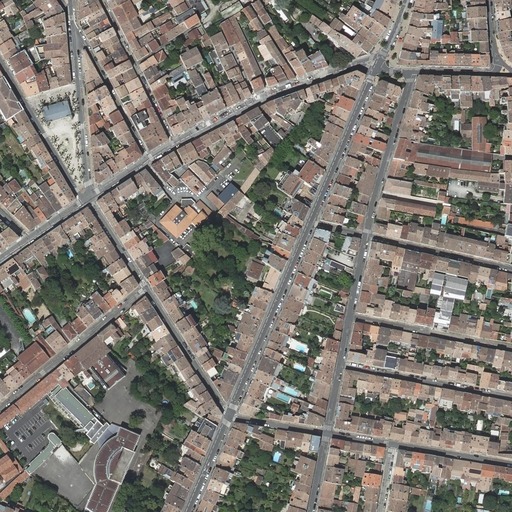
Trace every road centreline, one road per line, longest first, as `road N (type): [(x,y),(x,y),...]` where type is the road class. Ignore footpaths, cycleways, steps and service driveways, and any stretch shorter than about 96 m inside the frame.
road 1 (tertiary): [(310,223),(229,414)]
road 2 (secondary): [(351,66),(269,94),(174,143)]
road 3 (residential): [(144,288),(0,408)]
road 4 (residential): [(511,398),(339,365)]
road 5 (residential): [(366,236),(411,72)]
road 6 (tertiary): [(375,69),(310,223)]
road 7 (residential): [(0,59),(76,190),(89,198)]
road 8 (residential): [(349,315),(511,348)]
road 9 (residential): [(174,143),(100,0)]
road 10 (tertiary): [(74,40),(89,198)]
road 11 (tertiary): [(144,288),(229,414)]
road 12 (residential): [(511,269),(366,236)]
road 13 (residential): [(74,40),(82,41),(148,159)]
road 14 (tertiary): [(391,443),(511,462)]
